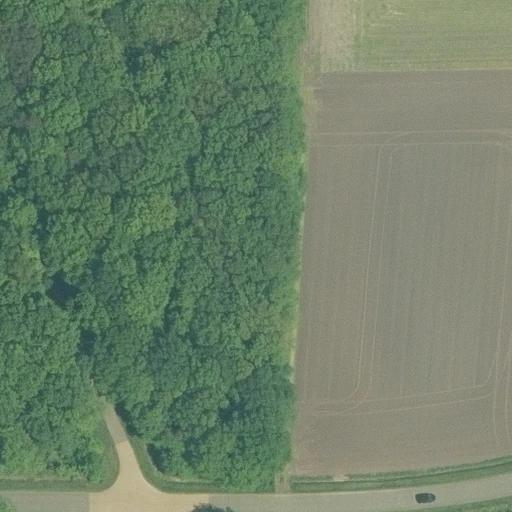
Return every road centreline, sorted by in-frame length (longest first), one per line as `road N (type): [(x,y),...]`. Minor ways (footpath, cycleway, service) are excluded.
road 1 (unclassified): [(147,505),(0,166)]
road 2 (tertiary): [(147,505),(353,506),(511,487)]
road 3 (tertiary): [(147,505),(0,504)]
